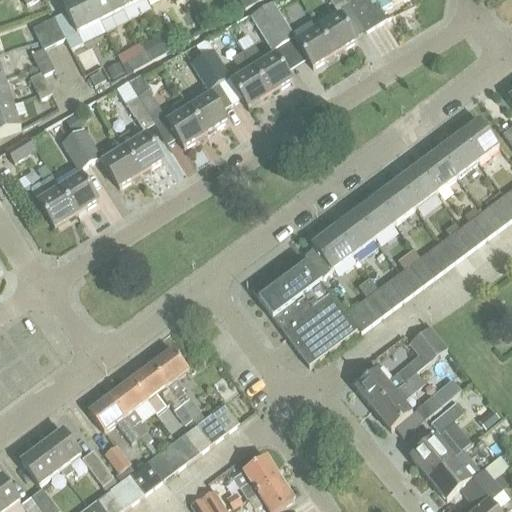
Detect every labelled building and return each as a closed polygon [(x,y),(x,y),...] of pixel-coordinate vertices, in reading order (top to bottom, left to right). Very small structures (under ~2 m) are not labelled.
[(22,0),(27,9),(45,0),(22,0)] [(56,22),(66,43),(71,54),(83,48),(78,38),(100,26),(87,0),(86,0),(64,11),(67,17),(56,22)] [(115,0),(87,0),(100,26),(123,15),(115,0)] [(144,0),(115,0),(123,15),(146,4),(144,0)] [(261,5),(258,0),(247,0),(240,4),(245,14),(261,5)] [(346,5),(342,0),(327,0),(337,16),(349,9),(346,5)] [(353,0),(346,5),(349,9),(366,37),(387,24),(382,14),(410,0),(353,0)] [(274,7),(263,14),(268,22),(285,49),(294,43),(296,42),(279,15),(274,7)] [(263,14),(252,20),(257,29),(274,56),(285,49),(268,22),(263,14)] [(319,33),(335,60),(358,46),(342,19),(319,33)] [(66,43),(56,22),(45,28),(55,49),(66,43)] [(55,49),(45,28),(33,33),(44,54),(55,49)] [(222,34),(223,46),(236,45),(236,33),(222,34)] [(319,33),(297,47),(307,63),(313,74),(335,60),(319,33)] [(91,71),(104,64),(96,47),(82,54),(91,71)] [(145,57),(150,67),(166,58),(161,48),(145,57)] [(255,50),(244,57),(255,73),(271,100),(293,86),(287,76),(277,60),(266,67),(255,50)] [(54,75),(44,54),(33,60),(42,78),(43,81),(54,75)] [(271,100),(255,73),(244,57),(233,64),(243,80),(232,87),(230,83),(231,82),(214,55),(203,62),(232,109),(242,102),(249,114),(271,100)] [(150,67),(145,57),(129,66),(134,76),(150,67)] [(212,99),(190,113),(206,140),(228,126),(222,115),(232,109),(203,62),(193,68),(209,95),(212,99)] [(113,83),(124,77),(119,67),(108,73),(113,83)] [(95,93),(106,86),(101,77),(89,83),(95,93)] [(43,81),(42,78),(30,83),(41,105),(52,99),(43,81)] [(0,112),(13,108),(5,84),(0,85),(0,112)] [(166,122),(150,95),(138,102),(155,129),(165,123),(166,122)] [(155,129),(138,102),(128,109),(144,136),(155,129)] [(168,127),(178,143),(184,154),(206,140),(190,113),(183,103),(172,110),(179,120),(168,127)] [(0,139),(21,133),(13,108),(0,112),(0,139)] [(73,136),(83,129),(77,119),(67,126),(73,136)] [(459,142),(478,167),(499,152),(480,126),(459,142)] [(511,152),(511,132),(503,139),(511,152)] [(85,135),(74,142),(91,169),(101,163),(85,135)] [(125,154),(142,180),(164,167),(148,140),(136,147),(129,136),(118,142),(123,149),(125,154)] [(91,169),(74,142),(63,149),(80,176),(91,169)] [(478,167),(459,142),(438,158),(457,183),(478,167)] [(14,169),(36,156),(29,143),(7,156),(14,169)] [(105,157),(103,161),(104,165),(105,166),(104,167),(120,194),(142,180),(125,154),(117,159),(116,157),(113,155),(109,154),(105,157)] [(457,183),(438,158),(417,173),(437,199),(457,183)] [(45,169),(37,174),(45,187),(53,182),(45,169)] [(417,173),(397,189),(416,214),(437,199),(417,173)] [(80,182),(61,194),(78,220),(100,206),(84,180),(80,182)] [(33,193),(32,196),(39,207),(55,234),(78,220),(61,194),(56,187),(53,182),(45,187),(42,189),(40,189),(33,193)] [(397,189),(375,204),(395,230),(416,214),(397,189)] [(511,195),(494,208),(508,228),(511,224),(511,195)] [(395,230),(375,204),(355,220),(374,245),(395,230)] [(494,208),(483,216),(497,236),(508,228),(494,208)] [(483,216),(473,224),(487,243),(497,236),(483,216)] [(374,245),(355,220),(334,235),(353,261),(374,245)] [(487,243),(473,224),(462,232),(477,251),(487,243)] [(462,232),(452,240),(466,259),(477,251),(462,232)] [(315,254),(305,262),(314,274),(322,284),(332,277),(353,261),(334,235),(313,251),(315,254)] [(466,259),(452,240),(441,247),(456,267),(466,259)] [(456,267),(441,247),(431,255),(445,275),(456,267)] [(431,255),(420,263),(435,283),(445,275),(431,255)] [(420,263),(410,271),(424,290),(435,283),(420,263)] [(253,296),(260,306),(310,372),(358,337),(306,268),(300,272),(294,264),(253,296)] [(424,290),(410,271),(400,279),(414,298),(424,290)] [(400,279),(389,286),(404,306),(414,298),(400,279)] [(404,306),(389,286),(379,294),(393,314),(404,306)] [(379,294),(368,302),(383,322),(393,314),(379,294)] [(383,322),(368,302),(358,310),(372,329),(383,322)] [(372,329),(358,310),(347,318),(361,338),(372,329)] [(373,415),(415,381),(447,355),(430,334),(410,350),(419,362),(387,388),(377,376),(355,393),(373,415)] [(199,349),(195,343),(189,347),(193,353),(199,349)] [(174,355),(153,371),(169,392),(182,410),(189,405),(183,396),(184,395),(177,386),(190,376),(174,355)] [(153,371),(132,387),(147,408),(156,419),(166,411),(170,408),(175,415),(182,410),(169,392),(153,371)] [(423,390),(415,381),(373,415),(391,437),(413,419),(402,407),(423,390)] [(132,387),(111,402),(141,442),(151,456),(154,453),(150,447),(152,445),(147,438),(148,437),(141,427),(142,426),(135,417),(147,408),(132,387)] [(425,424),(441,411),(433,401),(417,414),(425,424)] [(141,442),(111,402),(89,418),(105,439),(117,430),(131,449),(141,442)] [(454,428),(464,420),(455,409),(431,429),(440,440),(454,428)] [(182,410),(175,415),(186,431),(194,425),(192,424),(187,417),(182,410)] [(225,411),(212,421),(226,440),(239,430),(225,411)] [(485,435),(499,424),(492,415),(478,426),(485,435)] [(199,419),(192,424),(194,425),(194,426),(198,432),(205,427),(199,419)] [(205,427),(198,432),(213,451),(226,440),(212,421),(205,427)] [(213,451),(198,432),(186,441),(200,460),(213,451)] [(436,443),(411,464),(428,485),(454,465),(461,459),(464,456),(446,435),(440,440),(436,443)] [(63,436),(42,452),(60,477),(81,461),(63,436)] [(186,441),(181,444),(173,450),(188,469),(200,460),(186,441)] [(173,450),(161,460),(175,479),(188,469),(173,450)] [(60,477),(42,452),(21,467),(40,492),(60,477)] [(117,453),(106,461),(121,480),(118,482),(122,488),(130,483),(136,478),(131,472),(117,453)] [(454,465),(428,485),(446,507),(460,496),(468,507),(506,475),(507,474),(511,469),(511,464),(507,459),(500,465),(499,464),(481,478),(464,456),(461,459),(454,465)] [(111,497),(118,491),(93,458),(83,466),(108,499),(111,497)] [(161,460),(150,468),(164,487),(175,479),(161,460)] [(249,506),(281,485),(267,463),(244,478),(250,487),(240,494),(248,507),(249,506)] [(150,468),(140,475),(154,494),(164,487),(150,468)] [(136,478),(130,483),(144,502),(154,494),(140,475),(136,478)] [(472,511),(500,511),(508,506),(502,498),(500,496),(511,486),(511,483),(506,475),(468,507),(472,511)] [(0,483),(0,511),(12,511),(20,507),(1,482),(0,483)] [(122,488),(118,491),(111,497),(122,511),(130,511),(144,502),(130,483),(122,488)] [(286,511),(295,507),(281,485),(249,506),(252,511),(262,511),(265,510),(265,511),(286,511)] [(54,511),(42,495),(32,503),(38,511),(54,511)] [(122,511),(111,497),(108,499),(98,506),(102,511),(122,511)] [(224,511),(214,497),(203,504),(207,511),(224,511)] [(237,499),(228,505),(232,511),(237,511),(243,509),(237,499)] [(38,511),(32,503),(22,510),(22,511),(38,511)]
